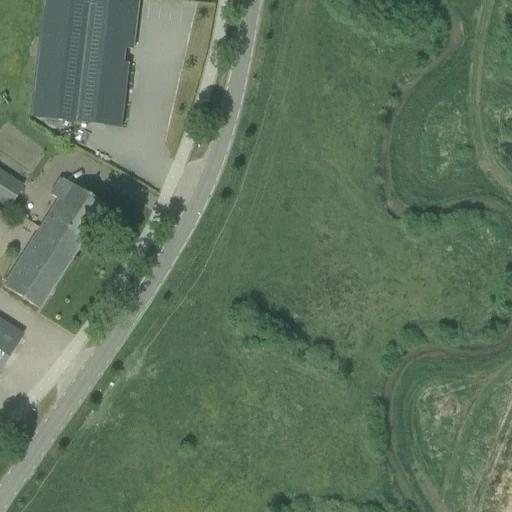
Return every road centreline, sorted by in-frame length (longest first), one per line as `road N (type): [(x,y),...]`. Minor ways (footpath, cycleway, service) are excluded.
road 1 (tertiary): [(0,505),(186,225),(226,117),(250,0)]
road 2 (track): [(483,0),(472,47),(472,120),(491,180),(511,198)]
road 3 (track): [(511,364),(465,412),(442,511)]
